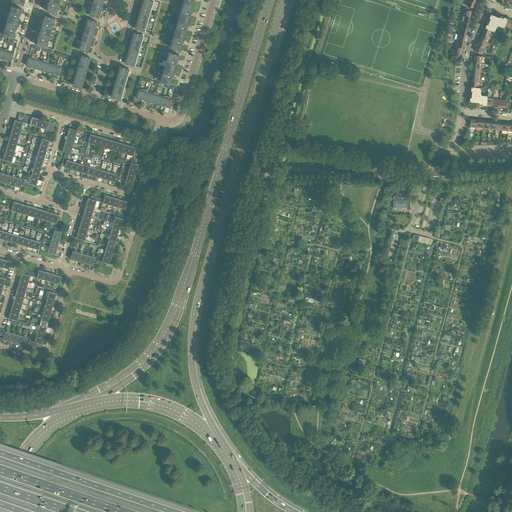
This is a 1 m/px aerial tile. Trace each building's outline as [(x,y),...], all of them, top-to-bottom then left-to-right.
[(60,0),(49,0),(49,1),(49,2),(48,2),(49,2),(48,4),(48,5),(46,10),(46,11),(49,11),(57,14),(60,0)] [(99,17),(100,13),(100,11),(101,11),(103,4),(103,3),(103,1),(103,0),(93,0),(89,14),(99,17)] [(142,4),(140,12),(139,14),(137,22),(136,24),(135,28),(144,31),(153,1),(151,0),(143,0),(143,2),(142,4)] [(194,6),(183,3),(179,18),(189,21),(191,16),(191,15),(192,13),(192,12),(194,6)] [(8,20),(18,24),(19,20),(19,19),(20,18),(20,17),(20,15),(21,15),(21,14),(22,9),(21,8),(12,6),(8,20)] [(464,9),(462,15),(470,17),(471,11),(464,9)] [(487,24),(485,28),(492,31),(494,32),(496,28),(496,27),(495,27),(494,25),(495,24),(495,23),(497,22),(498,22),(498,23),(499,23),(500,25),(499,26),(500,26),(504,28),(505,26),(508,19),(504,17),(503,18),(500,17),(499,18),(498,17),(497,17),(491,14),(488,21),(489,22),(488,25),(487,24)] [(41,30),(51,33),(55,19),(46,16),(45,15),(44,19),(43,21),(43,22),(43,21),(43,22),(42,24),(42,25),(41,30)] [(188,27),(189,21),(179,18),(175,32),(185,35),(187,30),(187,29),(188,27)] [(93,36),(95,28),(96,26),(97,22),(88,19),(79,49),(88,52),(90,48),(89,48),(90,46),(93,38),(92,38),(93,36)] [(18,24),(8,20),(8,21),(3,35),(14,38),(15,35),(15,33),(15,32),(16,32),(16,30),(17,29),(16,29),(17,28),(18,24)] [(485,28),(483,34),(490,37),(492,31),(485,28)] [(47,48),(51,33),(41,30),(40,33),(39,35),(39,36),(38,38),(38,39),(36,45),(47,48)] [(185,35),(175,32),(170,47),(179,49),(181,50),(182,45),(183,44),(183,42),(184,42),(184,41),(183,41),(185,35)] [(132,39),(131,43),(130,47),(129,49),(127,57),(126,59),(125,63),(134,65),(143,35),(134,33),(133,37),(132,39)] [(483,34),(480,39),(487,42),(490,37),(483,34)] [(457,39),(455,46),(463,48),(464,41),(457,39)] [(480,39),(478,45),(485,48),(487,42),(480,39)] [(478,45),(475,51),(482,54),(485,48),(478,45)] [(463,48),(455,46),(454,52),(457,53),(460,54),(461,54),(463,48)] [(4,59),(5,60),(8,50),(5,49),(5,50),(2,49),(0,56),(0,58),(0,59),(1,58),(4,59)] [(8,50),(5,60),(6,60),(6,59),(11,61),(14,53),(11,52),(11,51),(8,50)] [(165,67),(175,70),(175,69),(177,65),(177,64),(177,63),(178,61),(179,55),(178,55),(169,52),(168,56),(167,58),(165,66),(165,67)] [(82,88),(91,58),(82,55),(73,85),(82,88)] [(31,67),(32,67),(34,57),(32,57),(31,58),(28,57),(26,65),(31,67)] [(36,69),(37,70),(40,60),(37,60),(37,58),(34,57),(32,67),(33,68),(33,67),(35,68),(36,68),(36,69)] [(42,70),(43,71),(46,61),(43,60),(43,61),(40,60),(37,70),(38,70),(39,69),(42,70)] [(47,73),(48,73),(51,64),(48,63),(49,62),(46,61),(43,71),(44,71),(44,70),(48,72),(47,73)] [(53,74),(54,74),(57,64),(54,63),(54,65),(51,64),(48,73),(50,73),(50,72),(54,73),(53,74)] [(57,64),(54,74),(55,74),(60,75),(63,67),(60,66),(60,65),(57,64)] [(120,99),(126,78),(129,69),(120,66),(111,96),(120,99)] [(173,75),(175,70),(165,67),(160,81),(171,84),(172,79),(173,78),(173,76),(174,76),(173,75)] [(470,96),(469,101),(477,102),(479,103),(479,104),(482,104),(482,105),(486,106),(487,98),(487,96),(484,95),(482,95),(482,96),(481,98),(480,98),(480,97),(479,97),(477,96),(478,95),(478,94),(479,93),(480,93),(481,93),(481,92),(481,88),(479,87),(471,87),(471,91),(472,91),(472,94),(470,94),(470,96)] [(141,100),(142,100),(145,90),(142,89),(142,90),(139,89),(136,98),(141,99),(141,100)] [(146,102),(147,102),(150,93),(147,92),(148,91),(145,90),(142,100),(143,100),(147,101),(146,102)] [(152,103),(153,103),(156,93),(153,92),(153,94),(150,93),(147,102),(148,102),(149,101),(152,102),(152,103)] [(157,105),(159,105),(161,96),(159,95),(159,94),(156,93),(153,103),(154,103),(158,104),(157,105)] [(164,106),(167,97),(164,96),(164,97),(161,96),(159,105),(160,106),(160,105),(164,106)] [(167,97),(164,106),(165,107),(165,106),(170,108),(173,99),(170,99),(170,97),(167,97)] [(20,113),(18,121),(23,122),(29,124),(31,120),(28,119),(29,116),(20,113)] [(15,120),(13,125),(22,128),(23,122),(18,121),(15,120)] [(48,122),(43,120),(40,127),(46,129),(48,122)] [(55,124),(48,122),(46,129),(52,131),(55,124)] [(13,125),(12,131),(20,134),(22,128),(13,125)] [(69,128),(68,134),(76,137),(78,130),(69,128)] [(12,131),(10,137),(18,140),(20,134),(12,131)] [(68,134),(66,140),(74,142),(76,137),(68,134)] [(88,143),(94,144),(96,136),(90,134),(90,137),(88,143)] [(94,144),(100,146),(102,138),(96,136),(94,144)] [(10,137),(8,142),(17,145),(18,140),(10,137)] [(100,146),(105,148),(108,139),(102,138),(100,146)] [(105,148),(111,149),(113,141),(108,139),(105,148)] [(66,140),(64,146),(73,148),(74,142),(66,140)] [(111,149),(116,151),(119,142),(113,141),(111,149)] [(8,142),(7,148),(15,151),(17,145),(8,142)] [(116,151),(122,153),(125,144),(119,142),(116,151)] [(127,154),(133,156),(135,150),(136,147),(129,145),(127,154)] [(73,148),(64,146),(63,151),(71,154),(73,148)] [(7,148),(5,154),(14,156),(15,151),(7,148)] [(14,156),(5,154),(3,160),(6,160),(12,162),(14,156)] [(70,169),(76,171),(78,163),(73,162),(70,169)] [(84,165),(82,172),(87,174),(89,166),(89,167),(90,164),(85,162),(84,165)] [(130,168),(128,173),(135,176),(137,170),(130,168)] [(112,173),(109,180),(115,182),(116,179),(117,175),(112,173)] [(3,182),(9,184),(12,176),(6,174),(3,182)] [(9,184),(15,186),(17,177),(12,176),(9,184)] [(17,177),(15,186),(21,188),(22,183),(23,179),(17,177)] [(134,181),(126,179),(125,185),(132,187),(134,181)] [(393,196),(393,208),(410,208),(410,196),(393,196)] [(116,198),(110,197),(108,204),(114,206),(116,198)] [(88,198),(86,204),(95,206),(97,201),(91,199),(88,198)] [(128,202),(121,200),(119,207),(126,209),(128,202)] [(11,210),(17,212),(20,203),(14,202),(13,204),(11,210)] [(17,212),(23,214),(25,205),(20,203),(17,212)] [(86,204),(85,209),(93,212),(95,206),(86,204)] [(23,214),(28,215),(31,207),(25,205),(23,214)] [(28,215),(34,217),(36,208),(31,207),(28,215)] [(34,217),(40,219),(42,210),(36,208),(34,217)] [(85,209),(83,215),(92,218),(93,212),(85,209)] [(40,219),(45,220),(48,212),(42,210),(40,219)] [(45,220),(51,222),(54,213),(48,212),(45,220)] [(51,222),(57,223),(58,218),(59,215),(54,213),(51,222)] [(83,215),(81,221),(90,223),(92,218),(83,215)] [(114,219),(114,222),(121,224),(123,219),(119,218),(118,217),(113,216),(112,219),(114,219)] [(81,221),(80,226),(88,229),(90,223),(81,221)] [(80,226),(78,232),(87,235),(88,229),(80,226)] [(87,235),(78,232),(76,238),(79,239),(85,240),(87,235)] [(384,258),(383,260),(384,261),(386,261),(387,258),(392,241),(389,240),(384,258)] [(57,248),(50,246),(48,252),(55,255),(57,248)] [(70,259),(76,261),(79,252),(73,250),(70,259)] [(76,261),(82,262),(85,254),(79,252),(76,261)] [(82,262),(88,264),(90,256),(85,254),(82,262)] [(90,256),(88,264),(94,266),(95,261),(96,257),(90,256)] [(11,262),(4,260),(2,267),(9,269),(11,262)] [(22,273),(20,279),(29,281),(31,276),(25,274),(22,273)] [(62,277),(55,275),(53,282),(60,284),(62,277)] [(20,279),(19,284),(27,287),(29,281),(20,279)] [(19,284),(17,290),(26,293),(27,287),(19,284)] [(17,290),(15,296),(24,298),(26,293),(17,290)] [(15,296),(14,301),(22,304),(24,298),(15,296)] [(14,301),(12,307),(21,310),(22,304),(14,301)] [(12,307),(10,313),(19,315),(21,310),(12,307)] [(19,315),(10,313),(9,318),(11,319),(17,321),(19,315)] [(3,339),(9,341),(11,333),(5,331),(3,339)] [(9,341),(15,343),(17,334),(11,333),(9,341)] [(15,343),(21,345),(23,336),(17,334),(15,343)] [(23,336),(21,345),(26,346),(29,338),(23,336)] [(36,336),(35,342),(39,343),(42,344),(44,338),(36,336)]
